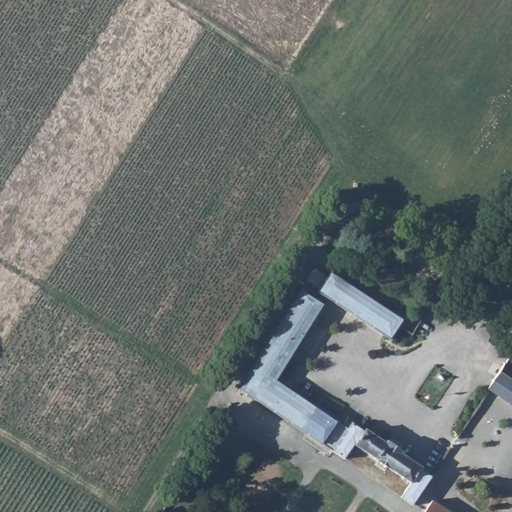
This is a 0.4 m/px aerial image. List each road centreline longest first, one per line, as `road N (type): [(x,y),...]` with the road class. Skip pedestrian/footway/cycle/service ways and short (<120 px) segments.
road 1 (track): [(0,431),(125,507)]
road 2 (track): [(164,0),(281,81)]
